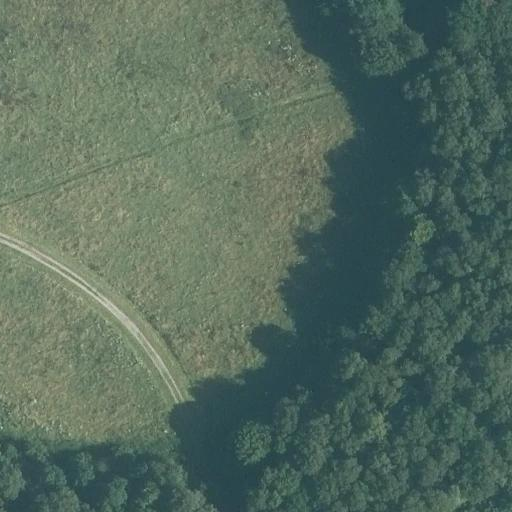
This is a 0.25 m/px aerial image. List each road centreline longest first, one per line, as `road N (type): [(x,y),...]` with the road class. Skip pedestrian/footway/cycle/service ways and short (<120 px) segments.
road 1 (track): [(220,511),(153,354),(118,314),(29,254),(0,245)]
road 2 (track): [(511,34),(381,86)]
